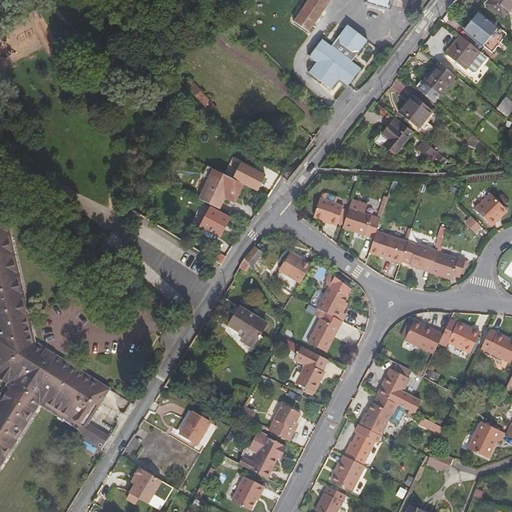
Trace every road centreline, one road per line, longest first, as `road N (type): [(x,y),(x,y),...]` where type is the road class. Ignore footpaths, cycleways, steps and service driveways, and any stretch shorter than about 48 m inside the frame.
road 1 (residential): [(75,511),(205,300),(271,212)]
road 2 (residential): [(271,212),(442,0)]
road 3 (residential): [(390,303),(284,511)]
road 4 (residential): [(271,212),(390,303)]
